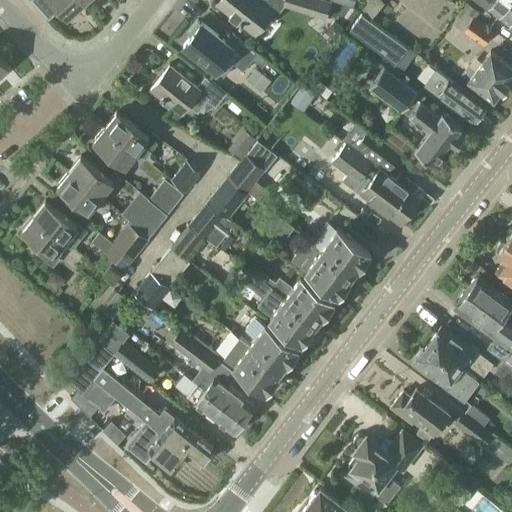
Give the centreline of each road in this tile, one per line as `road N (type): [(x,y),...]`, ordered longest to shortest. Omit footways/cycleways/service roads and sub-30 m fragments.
road 1 (residential): [(226,511),(511,147)]
road 2 (tertiary): [(137,511),(16,404)]
